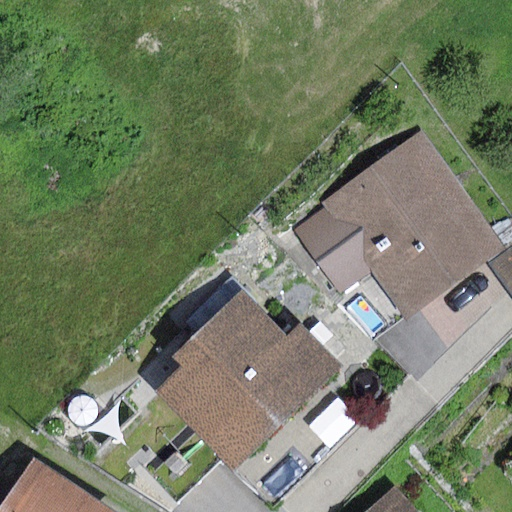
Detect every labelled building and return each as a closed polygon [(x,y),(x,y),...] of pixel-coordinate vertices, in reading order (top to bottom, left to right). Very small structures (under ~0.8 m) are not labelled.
[(423,130),(322,202),(326,208),(294,230),(340,295),(374,270),(410,321),(509,250),(423,130)] [(511,251),(492,267),(511,292),(511,251)] [(183,368),(159,391),(239,472),(346,367),(303,323),(288,338),(243,292),(175,358),(183,368)] [(176,501),(218,462),(182,423),(140,462),(176,501)] [(0,511),(115,511),(34,460),(6,503),(0,498),(0,511)] [(419,511),(396,487),(369,511),(419,511)]
